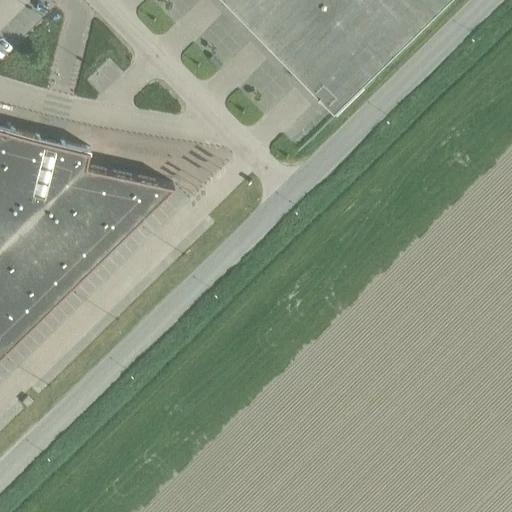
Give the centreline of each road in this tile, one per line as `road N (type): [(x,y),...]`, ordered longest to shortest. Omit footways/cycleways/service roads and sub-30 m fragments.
road 1 (tertiary): [(0,475),(290,194)]
road 2 (tertiary): [(290,194),(483,0)]
road 3 (residential): [(0,88),(162,127),(221,125)]
road 4 (residential): [(221,125),(100,0)]
